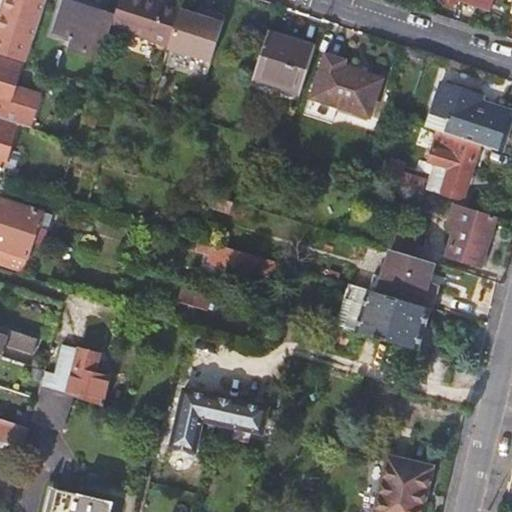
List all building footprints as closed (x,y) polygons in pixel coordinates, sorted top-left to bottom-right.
[(69,48),(101,59),(111,26),(114,15),(65,0),(62,0),(53,31),(72,38),(69,48)] [(119,0),(114,15),(111,26),(169,44),(182,6),(162,0),(161,0),(160,3),(148,0),(119,0)] [(460,0),(490,10),(493,0),(460,0)] [(30,38),(22,35),(26,22),(1,15),(0,19),(0,53),(22,61),(30,38)] [(267,33),(253,76),(300,91),(315,48),(267,33)] [(192,61),(198,62),(200,59),(228,67),(234,47),(200,36),(192,61)] [(380,79),(351,70),(352,64),(324,56),(311,98),(368,116),(380,79)] [(0,118),(15,124),(27,128),(39,97),(14,89),(21,68),(0,61),(0,118)] [(424,126),(436,130),(477,143),(496,149),(507,115),(475,104),(477,94),(445,83),(435,113),(429,111),(424,126)] [(223,121),(227,107),(214,103),(210,117),(223,121)] [(0,171),(15,124),(0,118),(0,171)] [(477,143),(436,130),(427,158),(434,161),(431,173),(427,185),(460,194),(477,143)] [(389,165),(385,179),(420,189),(424,177),(389,165)] [(50,172),(45,186),(59,190),(63,176),(50,172)] [(1,198),(0,201),(0,248),(3,250),(0,260),(0,265),(22,272),(32,242),(43,245),(43,242),(47,232),(37,229),(42,212),(1,198)] [(494,212),(455,200),(449,220),(454,222),(446,250),(479,261),(494,212)] [(37,229),(47,232),(52,215),(42,212),(37,229)] [(397,230),(393,247),(418,253),(422,237),(397,230)] [(418,253),(393,247),(380,289),(421,301),(433,259),(418,253)] [(248,270),(266,276),(270,264),(251,258),(248,270)] [(346,299),(339,327),(358,333),(420,350),(431,308),(421,305),(380,293),(369,290),(350,284),(346,299)] [(0,327),(0,355),(1,356),(5,345),(32,353),(37,339),(0,327)] [(51,389),(70,396),(100,406),(106,378),(94,375),(98,355),(62,345),(51,389)] [(21,393),(37,398),(40,387),(40,385),(42,381),(44,371),(29,366),(21,393)] [(37,398),(31,421),(61,430),(70,396),(51,389),(46,387),(40,385),(40,387),(37,398)] [(185,390),(171,447),(196,452),(204,421),(263,435),(269,410),(185,390)] [(29,429),(0,419),(0,438),(24,447),(29,429)] [(420,511),(432,465),(389,455),(374,511),(420,511)] [(109,511),(112,505),(56,491),(50,511),(109,511)]
